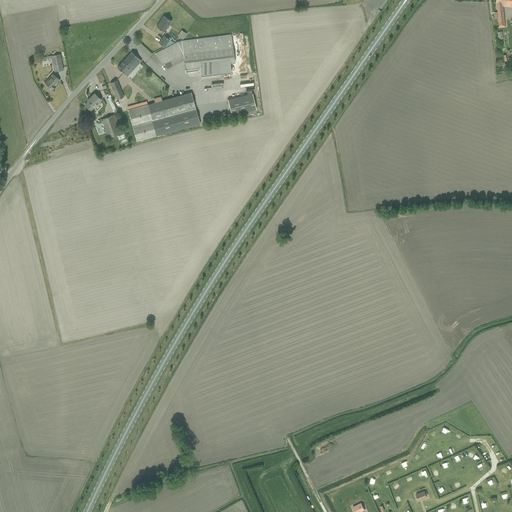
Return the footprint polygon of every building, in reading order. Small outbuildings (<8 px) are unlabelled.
[(511,0),(496,0),(496,2),(497,12),(498,18),(499,27),(505,27),(503,2),(509,3),(509,7),(511,6),(511,0)] [(171,21),(163,15),(156,27),(163,31),(167,24),(168,25),(171,21)] [(182,40),(185,34),(180,30),(176,36),(182,40)] [(234,62),(232,39),(231,34),(181,41),(177,42),(155,54),(161,65),(164,64),(166,68),(170,65),(172,65),(183,59),(185,68),(199,67),(201,75),(230,72),(229,63),(234,62)] [(169,40),(163,36),(158,43),(164,47),(169,40)] [(117,67),(121,71),(127,76),(141,61),(131,52),(117,67)] [(35,56),(35,59),(36,61),(51,58),(54,72),(63,70),(60,54),(39,58),(39,56),(37,56),(36,56),(35,56)] [(45,83),(48,86),(52,89),(55,86),(53,84),(55,82),(56,82),(59,79),(55,76),(52,74),(45,83)] [(116,80),(110,83),(117,99),(124,97),(116,80)] [(228,99),(232,115),(256,109),(251,90),(246,91),(247,94),(228,99)] [(191,92),(147,104),(156,136),(199,124),(191,92)] [(89,99),(84,105),(91,111),(101,100),(94,93),(94,94),(91,97),(90,97),(89,99)] [(112,111),(115,109),(114,106),(110,97),(111,97),(110,95),(107,96),(108,98),(107,98),(112,111)] [(136,142),(156,136),(147,104),(146,101),(126,106),(136,142)] [(114,114),(100,120),(107,138),(109,143),(115,140),(113,136),(116,135),(118,140),(125,137),(123,132),(122,133),(114,114)] [(416,494),(418,500),(427,497),(424,491),(416,494)] [(358,511),(364,510),(361,503),(353,507),(355,511),(358,511)]
